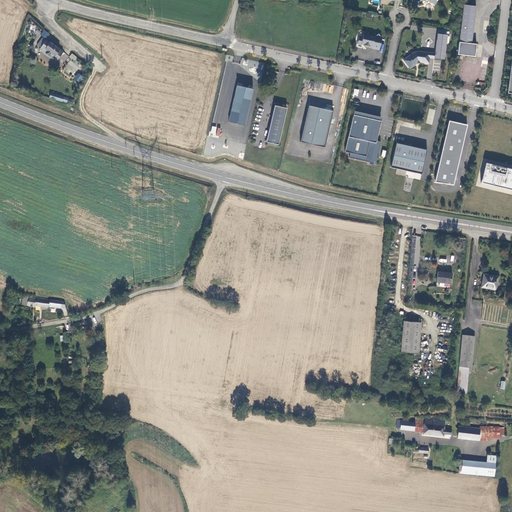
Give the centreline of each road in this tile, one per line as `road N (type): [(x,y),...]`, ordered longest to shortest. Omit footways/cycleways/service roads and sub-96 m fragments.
road 1 (unclassified): [(224,176),(174,284),(86,316),(0,328)]
road 2 (secondary): [(256,184),(506,231)]
road 3 (secondary): [(0,101),(224,176)]
road 4 (tertiary): [(226,42),(53,0)]
road 5 (tertiary): [(387,78),(226,42)]
road 6 (tertiary): [(511,109),(387,78)]
